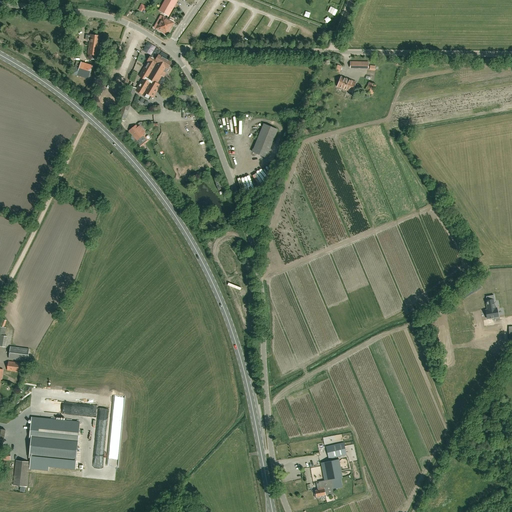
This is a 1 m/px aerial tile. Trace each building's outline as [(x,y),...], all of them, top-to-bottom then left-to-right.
[(177,0),(165,0),(159,11),(168,16),(177,0)] [(163,16),(159,23),(157,23),(156,25),(157,27),(156,29),(167,35),(174,23),(163,16)] [(98,56),(99,45),(98,44),(99,36),(90,35),(88,54),(98,56)] [(108,58),(112,48),(104,46),(101,55),(108,58)] [(158,55),(156,59),(150,55),(147,61),(148,61),(139,76),(142,78),(135,90),(143,95),(144,92),(153,97),(160,85),(157,83),(164,72),(165,72),(167,68),(168,69),(171,63),(158,55)] [(102,69),(81,62),(80,66),(75,65),(72,74),(88,79),(89,78),(98,80),(102,69)] [(355,83),(348,80),(341,77),(337,88),(351,94),(355,83)] [(373,95),(376,85),(368,82),(365,92),(373,95)] [(224,116),(226,130),(232,128),(230,117),(226,118),(226,116),(224,116)] [(266,158),(277,130),(264,124),(252,152),(266,158)] [(142,135),(144,133),(139,126),(136,128),(135,126),(128,131),(136,141),(142,136),(142,135)] [(487,310),(485,310),(487,318),(498,316),(497,308),(495,308),(493,301),(494,301),(493,295),(486,296),(487,300),(486,301),(487,310)] [(479,321),(477,322),(480,337),(489,335),(484,308),(477,309),(479,321)] [(28,361),(29,349),(10,346),(9,359),(28,361)] [(22,372),(23,363),(8,361),(7,370),(22,372)] [(92,417),(102,417),(101,409),(91,410),(92,417)] [(31,439),(30,457),(31,457),(30,468),(48,470),(49,466),(75,469),(76,462),(78,438),(79,422),(40,418),(40,419),(32,418),(31,432),(30,432),(30,439),(31,439)] [(329,459),(347,455),(344,443),(326,447),(329,459)] [(10,460),(11,451),(1,451),(1,460),(10,460)] [(315,491),(314,492),(315,498),(321,497),(320,496),(325,495),(325,496),(334,494),(333,490),(333,489),(331,479),(337,478),(335,464),(339,464),(339,459),(321,463),(325,481),(319,482),(320,488),(318,489),(318,490),(315,490),(315,491)] [(27,486),(29,462),(16,461),(13,485),(27,486)]
